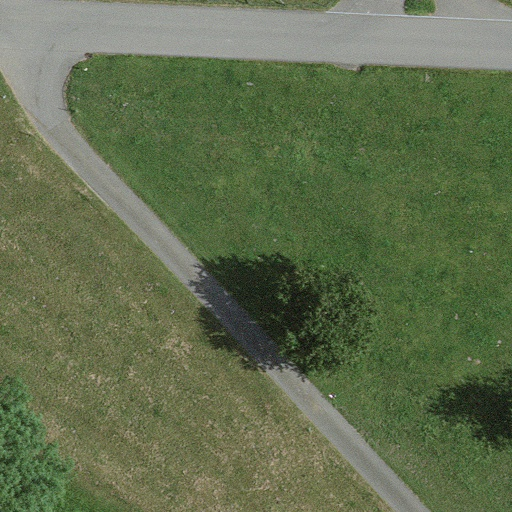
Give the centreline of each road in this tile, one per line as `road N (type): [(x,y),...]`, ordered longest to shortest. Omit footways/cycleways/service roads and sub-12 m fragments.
road 1 (track): [(32,26),(44,96),(66,144),(414,511)]
road 2 (unclassified): [(0,25),(511,47)]
